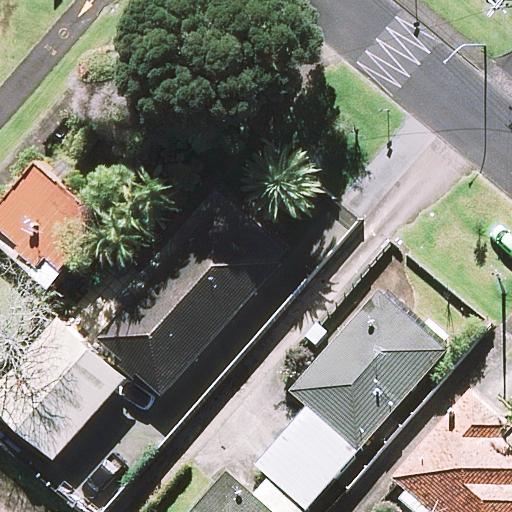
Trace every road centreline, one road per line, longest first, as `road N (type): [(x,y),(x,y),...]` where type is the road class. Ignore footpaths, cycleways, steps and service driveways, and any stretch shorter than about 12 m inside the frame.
road 1 (unknown): [(511,314),(358,511)]
road 2 (residential): [(511,151),(328,0)]
